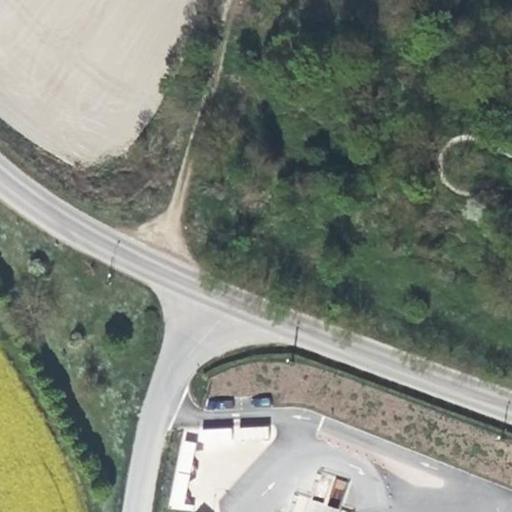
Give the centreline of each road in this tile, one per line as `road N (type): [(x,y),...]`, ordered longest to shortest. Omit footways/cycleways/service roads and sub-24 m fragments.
road 1 (unclassified): [(511,412),(229,305)]
road 2 (unclassified): [(229,305),(79,232),(0,179)]
road 3 (unclassified): [(229,305),(161,399),(137,511)]
